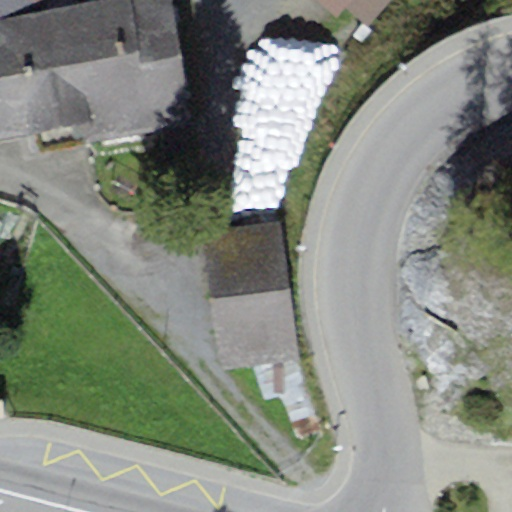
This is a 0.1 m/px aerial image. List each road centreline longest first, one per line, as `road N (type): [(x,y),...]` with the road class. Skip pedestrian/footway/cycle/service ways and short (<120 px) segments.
road 1 (residential): [(511,74),(460,93),(421,120),(366,210),(353,282),(380,426),(384,511)]
road 2 (residential): [(358,511),(244,419),(46,195),(0,175)]
